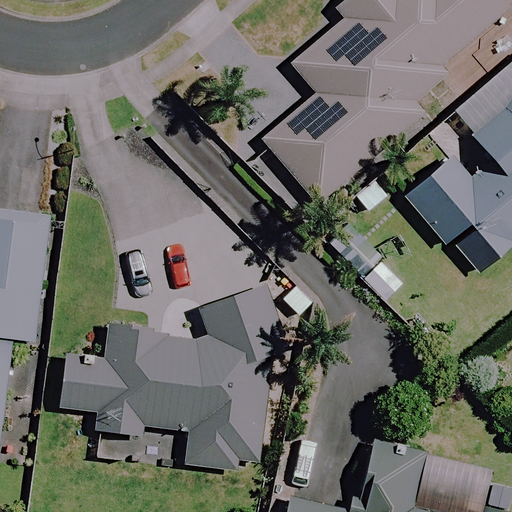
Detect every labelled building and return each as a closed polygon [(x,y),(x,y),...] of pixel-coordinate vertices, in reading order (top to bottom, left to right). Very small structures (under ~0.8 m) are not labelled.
[(501,12),(491,0),(332,0),(323,8),(334,21),(282,66),(309,97),(254,144),(308,208),(419,113),(410,103),(444,74),(437,67),(501,12)] [(511,95),(436,159),(431,153),(386,192),(465,285),(511,244),(511,95)] [(40,220),(0,215),(0,387),(5,343),(27,345),(40,220)] [(178,430),(174,470),(229,474),(230,466),(257,468),(268,354),(283,348),(257,290),(201,315),(213,341),(153,336),(153,329),(88,324),(88,331),(86,360),(62,359),(57,416),(81,418),(79,438),(138,443),(140,427),(178,430)] [(489,511),(475,509),(474,511),(436,511),(411,507),(421,457),(358,445),(344,511),(342,511),(273,498),(270,511),(489,511)]
